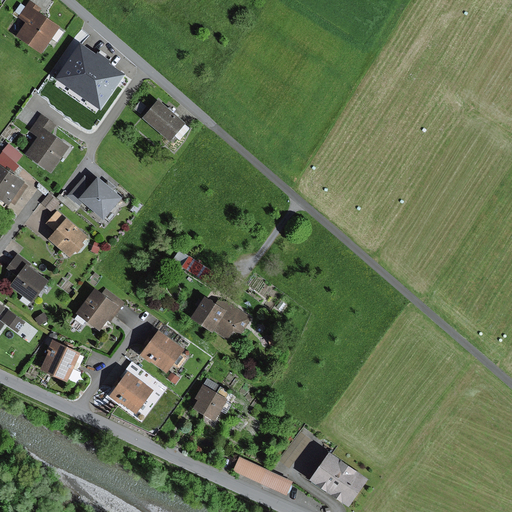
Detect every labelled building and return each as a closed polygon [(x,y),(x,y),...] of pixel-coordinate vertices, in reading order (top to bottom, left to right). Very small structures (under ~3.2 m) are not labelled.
[(29,0),(19,16),(27,21),(36,8),(38,4),(31,0),(29,0)] [(61,25),(36,8),(27,21),(18,35),(43,52),(61,25)] [(127,72),(81,41),(56,76),(103,108),(127,72)] [(186,121),(160,98),(144,116),(170,139),(186,121)] [(141,101),(135,109),(140,113),(147,105),(141,101)] [(58,125),(42,113),(29,131),(39,137),(27,153),(53,171),(71,146),(53,133),(58,125)] [(10,143),(3,151),(17,162),(24,155),(10,143)] [(17,162),(3,151),(0,155),(0,160),(15,171),(20,165),(17,162)] [(0,160),(0,201),(6,205),(8,201),(10,202),(11,201),(24,182),(27,179),(15,171),(0,160)] [(81,196),(94,181),(86,175),(68,195),(76,201),(81,196)] [(123,195),(100,175),(94,181),(81,196),(105,217),(123,195)] [(29,186),(24,182),(11,201),(16,204),(29,186)] [(49,193),(41,203),(52,211),(60,202),(49,193)] [(60,194),(57,197),(74,211),(77,208),(60,194)] [(89,235),(68,216),(50,237),(71,255),(77,248),(79,251),(87,242),(84,240),(89,235)] [(95,242),(92,251),(98,253),(102,244),(95,242)] [(8,267),(18,275),(27,262),(28,260),(18,253),(8,267)] [(219,275),(190,256),(184,265),(212,284),(219,275)] [(50,278),(27,262),(18,275),(11,285),(34,301),(50,278)] [(103,291),(97,286),(78,312),(79,313),(75,318),(84,324),(88,319),(101,329),(108,319),(111,321),(126,302),(106,287),(103,291)] [(217,301),(207,294),(193,316),(229,339),(235,329),(242,333),(253,317),(228,301),(217,301)] [(26,322),(10,310),(2,319),(19,331),(26,322)] [(45,312),(36,318),(40,325),(49,319),(45,312)] [(187,347),(160,327),(141,353),(150,361),(151,359),(168,372),(187,347)] [(276,333),(268,335),(271,345),(279,343),(276,333)] [(82,351),(55,339),(41,368),(69,381),(82,351)] [(156,388),(129,369),(110,395),(120,402),(122,400),(138,412),(156,388)] [(172,372),(168,378),(176,383),(180,378),(172,372)] [(229,397),(205,383),(197,397),(199,398),(195,406),(217,418),(229,397)] [(301,431),(280,460),(290,468),(311,439),(301,431)] [(370,476),(332,449),(312,477),(350,504),(370,476)] [(294,479),(241,455),(234,469),(287,493),(294,479)]
